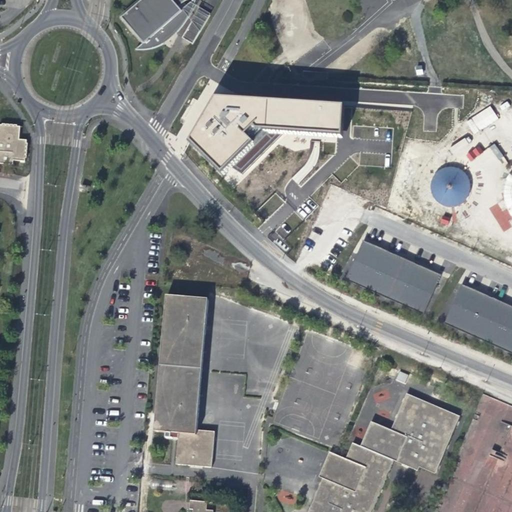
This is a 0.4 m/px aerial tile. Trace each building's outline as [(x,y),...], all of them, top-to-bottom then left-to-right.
[(139,0),(121,16),(135,33),(142,41),(133,48),(136,48),(143,47),(149,46),(158,42),(163,39),(169,35),(171,33),(178,27),(182,22),(185,15),(191,24),(185,39),(194,44),(211,15),(190,4),(191,0),(190,0),(185,4),(182,1),(183,0),(139,0)] [(305,70),(305,77),(329,79),(330,72),(305,70)] [(243,174),(274,143),(282,134),(344,138),(346,106),(217,98),(190,144),(225,176),(233,167),(243,174)] [(492,107),(465,120),(472,133),(498,120),(492,107)] [(25,162),(26,140),(19,139),(20,126),(0,124),(0,163),(11,165),(12,160),(25,162)] [(511,227),(511,163),(509,165),(495,143),(484,150),(478,148),(468,150),(468,140),(464,138),(450,147),(450,154),(463,159),(446,164),(435,171),(429,186),(430,192),(437,202),(453,209),(456,221),(465,225),(466,227),(491,227),(500,231),(511,227)] [(441,224),(449,225),(450,217),(442,216),(441,224)] [(424,315),(441,276),(429,270),(402,259),(377,248),(363,242),(346,281),(424,315)] [(511,354),(511,307),(500,302),(478,292),(462,285),(445,325),(511,354)] [(212,468),(214,432),(196,430),(208,299),(166,295),(154,431),(178,434),(175,464),(212,468)] [(405,383),(407,374),(399,372),(397,381),(405,383)] [(418,471),(419,468),(435,474),(460,416),(406,394),(391,430),(371,422),(361,447),(352,443),(346,459),(339,457),(329,452),(319,477),(323,479),(308,511),(371,511),(393,461),(418,471)] [(511,511),(511,409),(497,405),(503,403),(483,397),(481,403),(480,399),(459,464),(459,463),(454,478),(468,482),(475,480),(478,489),(469,492),(468,496),(491,503),(467,510),(467,511),(511,511)] [(330,416),(330,411),(292,411),(292,432),(314,432),(314,422),(320,422),(320,416),(330,416)] [(278,499),(291,504),(294,496),(282,491),(278,499)] [(212,511),(213,511),(206,510),(206,502),(189,500),(189,509),(192,509),(191,511),(212,511)]
